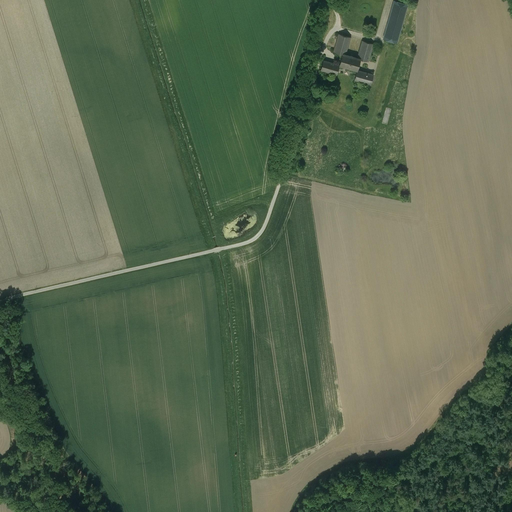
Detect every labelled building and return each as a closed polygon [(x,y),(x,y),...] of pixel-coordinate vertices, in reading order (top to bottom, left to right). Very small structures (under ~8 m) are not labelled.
[(407,2),(397,0),(393,0),(383,38),(396,41),(407,2)] [(342,52),(345,53),(350,36),(338,33),(333,50),(342,53),(342,52)] [(360,57),(360,58),(367,60),(372,42),(362,39),(357,56),(360,57)] [(357,56),(345,53),(342,52),(342,53),(339,63),(357,68),(360,58),(360,57),(357,56)] [(336,73),(339,63),(323,59),(320,69),(336,73)] [(373,73),(357,68),(354,78),(370,83),(373,73)]
